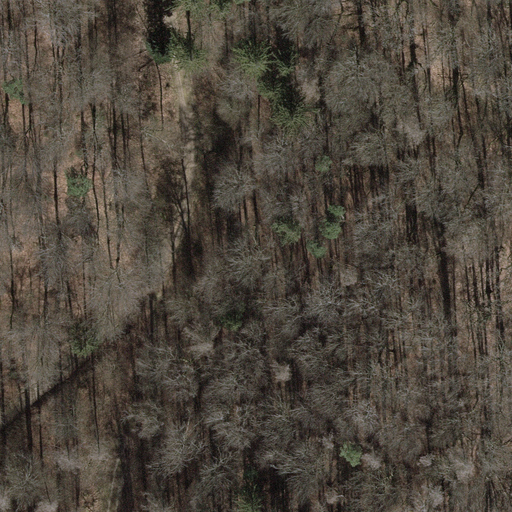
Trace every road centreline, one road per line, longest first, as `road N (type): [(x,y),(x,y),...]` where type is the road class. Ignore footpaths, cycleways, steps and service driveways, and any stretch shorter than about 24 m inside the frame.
road 1 (track): [(171,0),(201,149),(195,208),(152,297),(114,511)]
road 2 (track): [(152,297),(0,421)]
